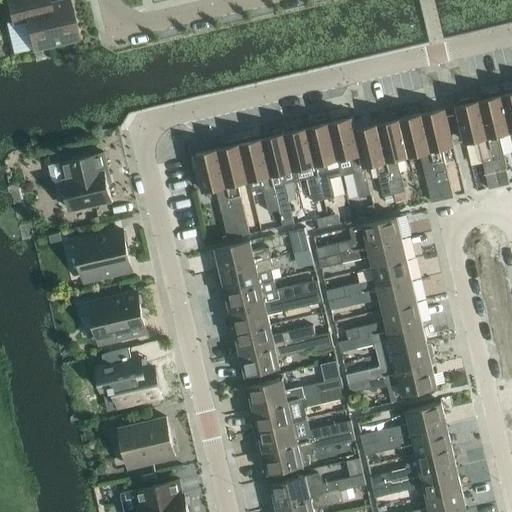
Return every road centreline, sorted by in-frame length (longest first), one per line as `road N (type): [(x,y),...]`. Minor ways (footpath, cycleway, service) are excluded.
road 1 (residential): [(233,511),(140,122),(511,36)]
road 2 (residential): [(511,211),(450,225),(511,491)]
road 3 (residential): [(110,0),(117,30),(250,0)]
